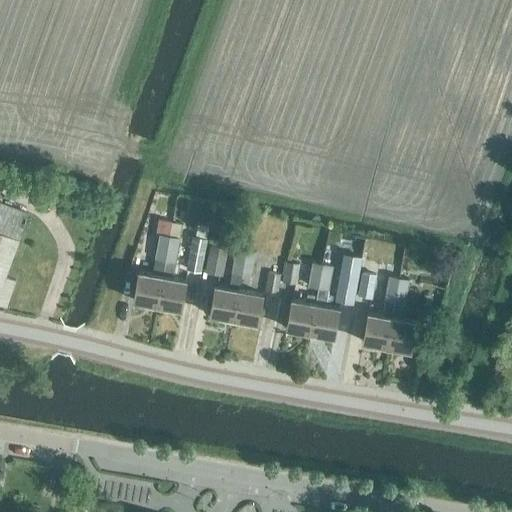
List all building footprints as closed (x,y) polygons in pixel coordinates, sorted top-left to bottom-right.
[(0,303),(6,306),(15,279),(5,276),(28,213),(0,202),(0,303)] [(159,219),(156,233),(160,234),(169,236),(172,222),(159,219)] [(169,236),(157,304),(181,308),(186,279),(172,277),(179,237),(182,223),(172,222),(169,236)] [(198,225),(195,236),(207,238),(209,227),(198,225)] [(157,304),(169,236),(160,234),(155,257),(156,258),(153,273),(138,271),(133,300),(157,304)] [(186,268),(201,271),(207,238),(195,236),(193,235),(186,268)] [(222,275),(227,247),(211,244),(206,272),(222,275)] [(232,272),(241,273),(246,249),(236,248),(232,271),(232,272)] [(256,251),(246,249),(241,273),(250,275),(252,275),(256,251)] [(343,254),(334,299),(352,302),(361,257),(343,254)] [(277,292),(280,274),(268,272),(267,273),(264,290),(277,292)] [(376,277),(362,275),(358,296),(372,299),(376,277)] [(385,298),(394,300),(398,277),(389,275),(385,298)] [(398,277),(394,300),(386,345),(410,349),(416,320),(402,318),(409,278),(398,277)] [(209,314),(233,318),(238,289),(215,285),(209,314)] [(315,302),(310,332),(334,336),(339,307),(326,304),(329,290),(318,288),(317,296),(315,302)] [(247,290),(238,289),(233,318),(257,322),(263,293),(247,290)] [(286,327),(310,332),(315,302),(317,296),(308,294),(306,301),(291,298),(286,327)] [(394,300),(385,298),(382,314),(368,312),(362,341),(386,345),(394,300)]
